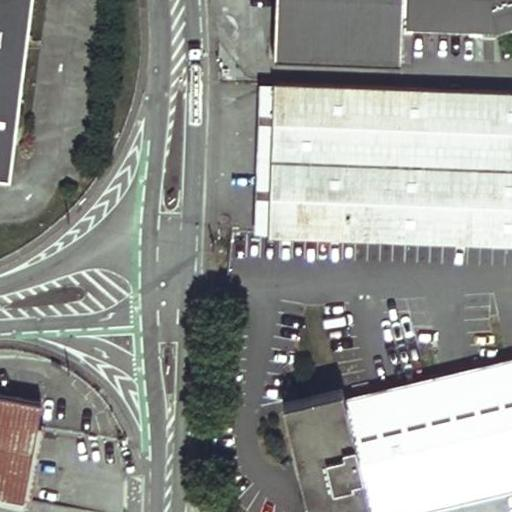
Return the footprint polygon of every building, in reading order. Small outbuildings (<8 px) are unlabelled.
[(35,0),(0,0),(0,158),(21,160),(35,0)] [(511,19),(508,0),(276,0),(274,52),(401,57),(404,24),(493,30),(511,23),(511,19)] [(260,80),(253,229),(269,229),(276,82),(260,80)] [(511,90),(276,82),(269,229),(511,240),(511,90)] [(344,383),(284,396),(310,511),(391,511),(511,483),(511,354),(347,397),(344,383)] [(0,493),(23,497),(41,401),(0,393),(0,493)]
